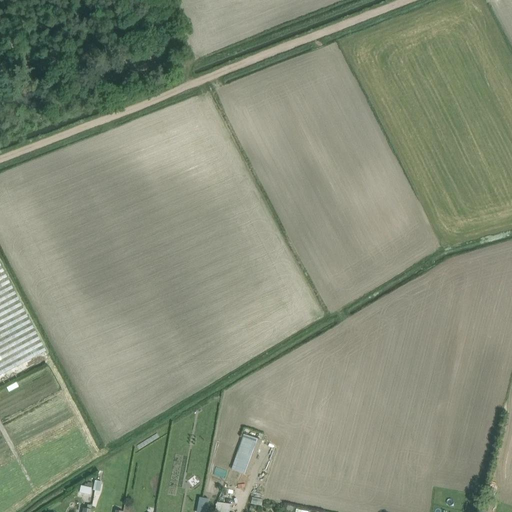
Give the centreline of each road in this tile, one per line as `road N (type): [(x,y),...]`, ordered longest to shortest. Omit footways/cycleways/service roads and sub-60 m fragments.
road 1 (track): [(0,158),(408,0)]
road 2 (track): [(10,43),(50,56),(162,19)]
